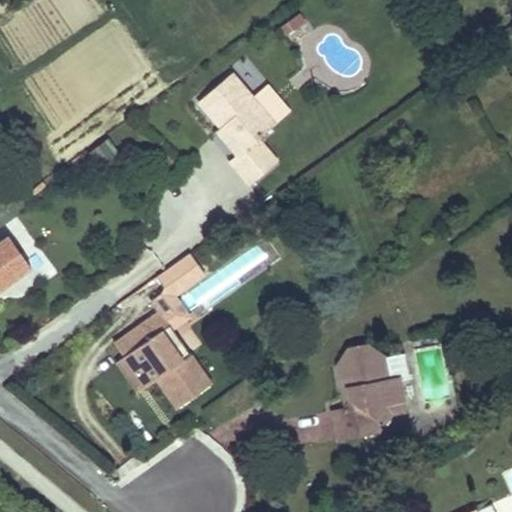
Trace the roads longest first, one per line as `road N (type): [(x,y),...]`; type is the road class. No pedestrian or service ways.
road 1 (residential): [(148,263),(0,375)]
road 2 (residential): [(0,401),(147,511)]
